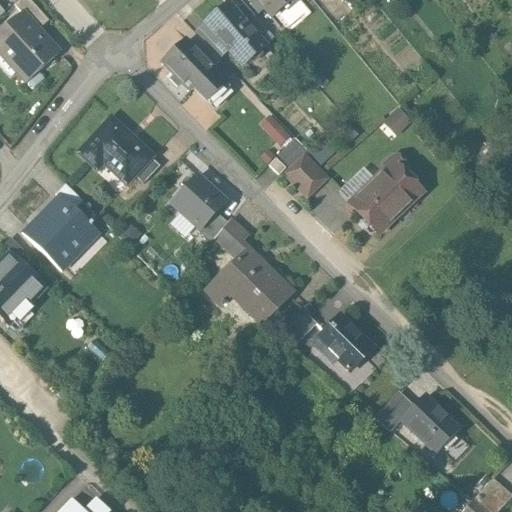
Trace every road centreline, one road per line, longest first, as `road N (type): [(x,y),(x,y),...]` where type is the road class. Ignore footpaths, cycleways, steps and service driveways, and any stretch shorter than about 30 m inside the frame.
road 1 (residential): [(511,438),(117,51)]
road 2 (residential): [(117,51),(0,197)]
road 3 (residential): [(0,384),(126,511)]
